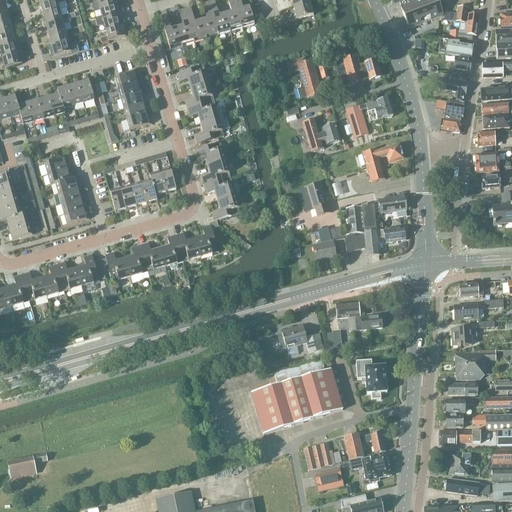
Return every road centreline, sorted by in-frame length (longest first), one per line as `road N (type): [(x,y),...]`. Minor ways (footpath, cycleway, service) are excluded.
road 1 (tertiary): [(0,382),(426,264)]
road 2 (residential): [(106,238),(188,215),(194,206),(151,48)]
road 3 (residential): [(464,151),(488,0)]
road 4 (residential): [(417,511),(429,396),(414,383)]
road 5 (tertiary): [(400,511),(414,383)]
road 6 (residential): [(106,238),(73,144),(53,146)]
